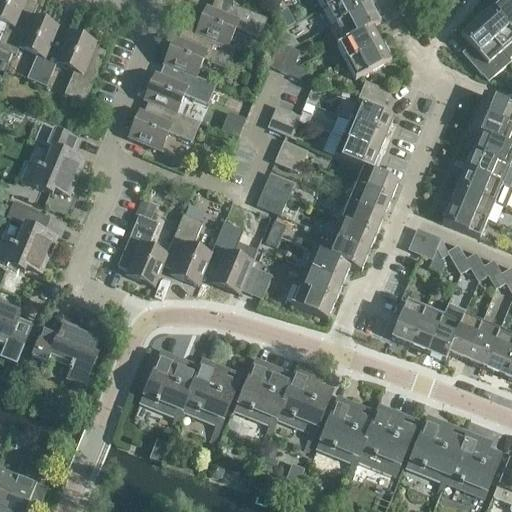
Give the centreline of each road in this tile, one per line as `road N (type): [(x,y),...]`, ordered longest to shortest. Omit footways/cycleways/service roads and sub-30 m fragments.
road 1 (residential): [(122,158),(247,198),(269,149),(255,133),(274,87)]
road 2 (residential): [(151,319),(102,295),(84,272),(122,158)]
road 3 (unclassified): [(511,421),(333,355)]
road 4 (unclassified): [(333,355),(204,317),(151,319)]
road 5 (residential): [(122,158),(113,138),(150,44),(147,8)]
road 6 (residential): [(399,215),(454,80)]
road 7 (residential): [(399,215),(511,262)]
